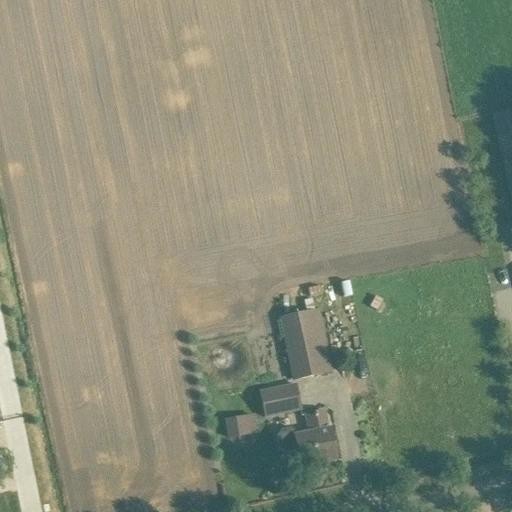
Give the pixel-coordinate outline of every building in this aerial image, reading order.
[(511,111),(494,115),(511,195),(511,111)] [(281,320),(294,381),(326,374),(313,313),(281,320)] [(260,393),(265,419),(302,412),(297,386),(260,393)] [(281,430),(276,438),(278,448),(286,453),(297,451),(301,468),(337,460),(331,429),(327,430),(324,412),(306,415),(310,433),(296,436),(294,431),(291,428),(281,430)] [(253,417),(241,419),(244,437),(256,434),(253,417)]
